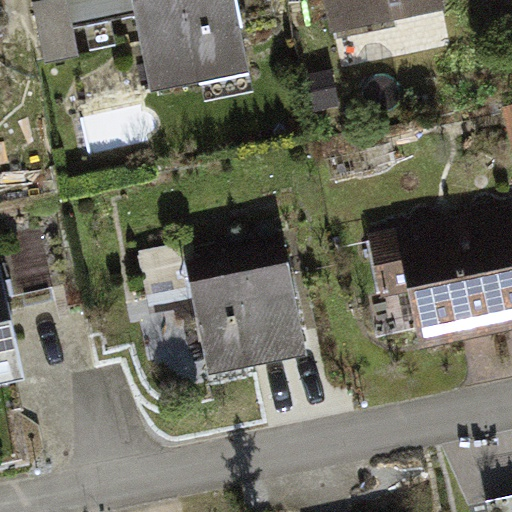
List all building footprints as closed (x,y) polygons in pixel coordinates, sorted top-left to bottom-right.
[(38,0),(49,61),(77,56),(72,24),(66,0),(38,0)] [(232,0),(66,0),(72,24),(138,10),(154,89),(247,69),(232,0)] [(439,0),(331,0),(337,27),(440,5),(439,0)] [(511,209),(376,238),(386,286),(415,280),(427,338),(511,320),(511,209)] [(281,248),(192,266),(213,368),(302,350),(281,248)] [(2,271),(0,271),(0,381),(27,375),(2,271)] [(511,511),(511,500),(489,505),(490,511),(511,511)]
